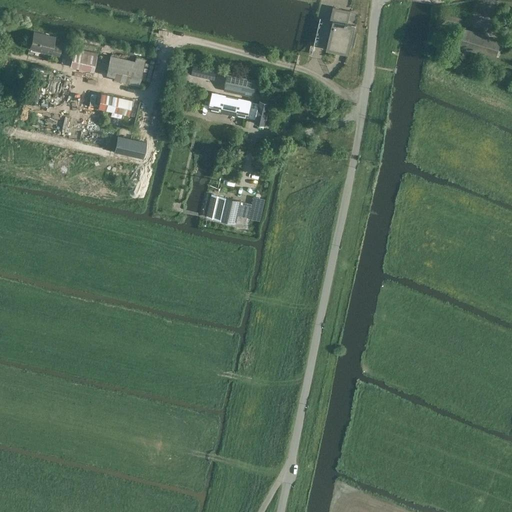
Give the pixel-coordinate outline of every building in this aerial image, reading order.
[(348,24),(351,11),(333,6),(330,19),(334,20),(327,48),(348,53),(355,25),(348,24)] [(496,56),(500,40),(499,39),(493,38),(463,29),(458,45),(496,56)] [(29,47),(59,54),(61,45),(53,43),(55,36),(33,31),(29,47)] [(70,64),(93,69),(97,52),(74,46),(70,64)] [(145,59),(135,56),(134,60),(110,54),(106,72),(114,74),(113,77),(129,81),(129,82),(139,85),(145,59)] [(191,74),(215,79),(217,70),(193,65),(191,74)] [(224,90),(253,97),(258,75),(229,69),(224,90)] [(265,124),(270,102),(260,100),(259,102),(252,101),(252,100),(212,92),(208,110),(248,119),(249,117),(256,119),(255,122),(265,124)] [(129,114),(133,100),(101,93),(98,107),(129,114)] [(118,136),(114,151),(142,158),(145,142),(118,136)] [(238,223),(243,201),(227,197),(222,219),(238,223)]
